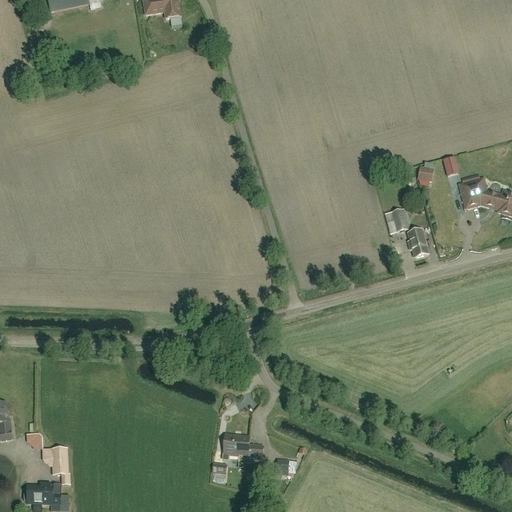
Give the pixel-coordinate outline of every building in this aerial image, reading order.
[(88,0),(74,0),(76,9),(90,6),(88,0)] [(91,0),(93,10),(103,8),(101,0),(91,0)] [(181,19),(177,0),(155,0),(143,2),(146,17),(165,14),(166,21),(181,19)] [(432,184),(434,171),(420,169),(418,182),(432,184)] [(499,212),(498,214),(511,217),(511,194),(504,193),(503,197),(487,193),(483,181),(479,182),(477,177),(463,181),(464,186),(460,187),(466,211),(480,207),(499,212)] [(410,231),(405,211),(391,214),(397,234),(410,231)] [(413,252),(415,260),(428,256),(421,232),(408,235),(410,243),(408,244),(411,252),(413,252)] [(0,442),(13,441),(10,422),(10,421),(7,422),(4,404),(0,404),(0,442)] [(250,447),(250,439),(226,436),(224,455),(248,458),(248,460),(263,462),(264,448),(250,447)] [(68,476),(68,469),(67,450),(53,451),(53,452),(42,452),(43,462),(54,470),(54,477),(63,476),(68,476)] [(288,477),(290,463),(278,461),(276,476),(288,477)] [(226,477),(227,466),(213,465),(212,475),(226,477)] [(27,505),(27,506),(60,507),(61,486),(47,486),(47,485),(38,485),(38,489),(28,488),(28,493),(26,493),(24,496),(23,502),(26,504),(27,505)]
